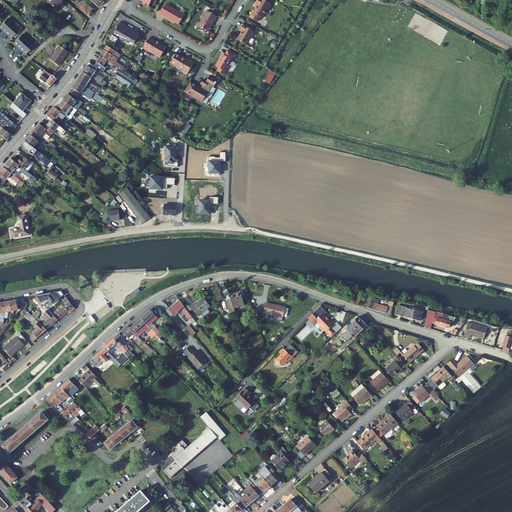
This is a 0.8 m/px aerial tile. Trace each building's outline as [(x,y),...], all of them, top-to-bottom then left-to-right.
[(270,4),(263,0),(257,0),(255,4),(258,5),(255,9),(254,8),(251,12),(253,13),(250,18),(257,22),(260,17),(262,18),(266,12),(266,13),(269,7),(270,4)] [(166,4),(160,14),(179,25),(185,15),(166,4)] [(211,27),(210,26),(213,22),(217,16),(207,11),(206,12),(205,11),(202,16),(204,17),(199,26),(207,31),(208,29),(209,30),(211,27)] [(0,27),(3,30),(0,33),(0,36),(3,39),(8,35),(11,38),(19,30),(7,18),(0,25),(0,27)] [(115,32),(134,44),(140,34),(120,23),(115,32)] [(252,29),(243,24),(240,30),(242,32),(238,40),(246,44),(251,36),(252,36),(254,32),(251,30),(252,29)] [(17,46),(13,51),(18,55),(22,51),(26,54),(34,46),(22,34),(14,43),(17,46)] [(156,41),(150,37),(143,48),(151,52),(155,54),(156,54),(161,57),(166,48),(159,44),(159,45),(156,43),(156,41)] [(56,45),(51,52),(59,59),(64,52),(56,45)] [(107,46),(100,56),(123,71),(125,68),(115,61),(120,54),(107,46)] [(235,55),(228,51),(225,55),(223,54),(219,61),(218,60),(215,66),(219,68),(217,71),(223,74),(229,64),(230,65),(232,61),(231,61),(235,55)] [(57,60),(59,59),(51,52),(46,58),(54,65),(58,61),(57,60)] [(182,68),(189,72),(194,62),(189,59),(188,60),(177,54),(170,65),(175,68),(176,66),(182,69),(182,68)] [(100,56),(94,66),(98,68),(104,72),(106,68),(109,70),(111,67),(123,75),(125,72),(123,71),(100,56)] [(89,63),(83,72),(92,77),(92,78),(104,86),(106,83),(103,80),(94,74),(95,73),(98,68),(94,66),(89,63)] [(270,84),(276,73),(269,69),(267,73),(269,74),(264,81),(270,84)] [(40,76),(37,79),(39,81),(37,84),(43,89),(52,78),(42,70),(39,75),(40,76)] [(83,72),(77,81),(98,95),(99,93),(96,91),(98,88),(88,82),(92,78),(92,77),(83,72)] [(128,87),(129,88),(131,84),(117,74),(117,75),(115,74),(113,77),(112,76),(112,77),(114,79),(119,82),(128,87)] [(201,89),(190,82),(185,91),(186,92),(197,99),(199,96),(204,99),(205,97),(206,97),(213,86),(214,87),(217,81),(210,76),(206,82),(203,80),(200,85),(203,86),(201,89)] [(73,88),(70,91),(78,97),(81,93),(82,94),(84,91),(101,102),(103,98),(98,95),(77,81),(73,88)] [(119,82),(117,85),(124,90),(125,88),(127,89),(128,87),(119,82)] [(70,91),(64,100),(76,109),(77,110),(85,116),(87,113),(79,107),(83,103),(78,99),(79,98),(78,97),(70,91)] [(21,94),(13,103),(21,110),(22,111),(30,101),(21,94)] [(64,100),(59,107),(67,114),(66,116),(70,120),(71,121),(74,118),(72,116),(76,109),(64,100)] [(21,110),(13,103),(10,107),(23,118),(26,114),(22,111),(21,110)] [(52,119),(55,122),(57,119),(65,126),(70,120),(66,116),(54,106),(47,115),(52,119)] [(0,116),(0,129),(6,134),(13,126),(0,116)] [(42,121),(40,124),(51,133),(52,134),(52,135),(57,129),(63,134),(66,131),(55,122),(52,119),(47,125),(42,121)] [(51,133),(40,124),(34,130),(46,139),(49,136),(51,133)] [(89,129),(86,134),(93,139),(97,135),(89,129)] [(40,142),(31,134),(25,141),(34,148),(38,142),(39,143),(40,142)] [(34,148),(25,141),(21,145),(30,152),(37,158),(37,159),(40,161),(41,160),(45,164),(45,163),(48,165),(50,167),(53,164),(52,162),(34,148)] [(168,163),(168,165),(174,165),(174,167),(178,167),(178,159),(177,159),(177,146),(166,146),(166,160),(167,160),(167,163),(168,163)] [(215,156),(209,156),(209,161),(208,161),(208,167),(209,167),(209,174),(215,174),(215,175),(220,175),(220,174),(221,174),(221,161),(226,161),(226,152),(220,152),(220,158),(215,158),(215,156)] [(11,158),(3,167),(16,177),(20,171),(30,179),(32,175),(25,170),(17,163),(11,158)] [(21,158),(17,163),(25,170),(29,165),(31,163),(31,162),(26,159),(25,161),(23,159),(21,158)] [(3,167),(0,171),(0,183),(2,185),(7,179),(9,177),(17,183),(22,187),(24,183),(16,177),(3,167)] [(51,169),(47,173),(55,180),(57,178),(58,175),(51,169)] [(9,177),(7,179),(15,186),(17,183),(9,177)] [(168,185),(176,185),(176,178),(163,178),(163,177),(151,177),(151,180),(147,180),(147,186),(150,186),(150,189),(163,189),(163,188),(168,188),(168,185)] [(127,187),(120,195),(142,224),(150,218),(127,187)] [(195,206),(195,213),(199,213),(199,214),(211,214),(211,204),(219,204),(219,197),(210,197),(210,200),(199,200),(199,206),(195,206)] [(164,204),(163,214),(176,215),(177,205),(164,204)] [(112,221),(119,220),(118,210),(107,211),(102,217),(110,223),(112,221)] [(27,215),(18,216),(20,228),(10,230),(12,238),(30,235),(27,215)] [(61,291),(36,296),(44,305),(49,310),(52,307),(53,306),(54,307),(60,301),(59,299),(64,295),(61,291)] [(74,307),(66,297),(63,300),(65,303),(63,304),(69,311),(74,307)] [(207,309),(210,306),(204,298),(195,305),(194,304),(190,307),(197,316),(201,313),(204,317),(210,312),(207,309)] [(373,309),(386,312),(388,305),(384,304),(384,306),(375,304),(373,303),(374,303),(373,303),(373,302),(377,303),(377,300),(378,299),(376,299),(376,300),(372,299),(369,298),(366,307),(371,308),(372,305),(374,305),(373,309)] [(16,300),(10,301),(11,311),(18,310),(19,312),(23,307),(27,303),(23,299),(16,300)] [(230,314),(235,312),(234,308),(244,306),(243,299),(232,302),(231,299),(226,301),(230,314)] [(192,316),(179,300),(169,308),(175,315),(179,312),(178,311),(181,308),(189,318),(192,316)] [(10,301),(3,303),(5,313),(4,318),(8,318),(9,312),(11,311),(10,301)] [(285,310),(285,307),(266,303),(263,313),(274,315),(274,319),(282,321),(283,317),(284,313),(288,314),(289,310),(285,310)] [(63,304),(56,311),(58,313),(54,316),(58,320),(69,311),(63,304)] [(47,330),(49,332),(59,322),(58,320),(54,316),(52,314),(49,310),(44,305),(40,309),(48,319),(45,322),(40,317),(39,318),(38,317),(40,315),(37,312),(32,316),(47,330)] [(421,320),(423,312),(407,309),(407,307),(398,305),(396,315),(405,317),(421,320)] [(158,318),(150,310),(141,318),(145,323),(152,330),(156,334),(160,338),(164,335),(152,323),(158,318)] [(449,315),(428,310),(426,322),(428,322),(426,327),(432,329),(433,324),(436,325),(436,324),(450,328),(452,321),(451,321),(452,316),(449,316),(449,315)] [(34,341),(47,330),(32,316),(30,313),(29,314),(27,317),(25,318),(38,330),(30,336),(34,341)] [(324,331),(325,331),(325,330),(327,332),(329,333),(332,337),(337,332),(332,326),(335,324),(329,318),(328,319),(326,318),(326,317),(323,313),(319,317),(318,318),(317,319),(313,314),(308,319),(314,325),(317,322),(321,326),(320,327),(320,328),(323,331),(324,331)] [(192,316),(189,318),(195,326),(198,324),(192,316)] [(363,322),(359,317),(347,327),(348,327),(346,329),(348,331),(342,336),(347,341),(353,336),(350,333),(363,322)] [(142,326),(145,323),(141,318),(130,328),(137,335),(142,331),(140,330),(143,327),(142,326)] [(332,326),(337,332),(342,327),(337,322),(335,324),(332,326)] [(369,328),(363,322),(350,333),(353,336),(347,341),(340,348),(342,350),(355,339),(355,338),(363,330),(365,332),(369,328)] [(484,338),(487,328),(468,323),(465,333),(484,338)] [(130,328),(127,326),(119,333),(123,338),(126,335),(129,338),(133,334),(135,336),(136,338),(138,337),(137,335),(130,328)] [(26,340),(18,330),(14,334),(17,336),(4,348),(11,356),(24,345),(23,343),(26,340)] [(153,338),(153,337),(156,334),(152,330),(148,333),(152,338),(153,338)] [(502,350),(509,352),(510,348),(511,348),(511,332),(506,331),(502,350)] [(132,349),(128,345),(129,345),(127,344),(127,345),(124,342),(121,340),(123,338),(119,333),(114,338),(118,342),(124,347),(125,346),(130,351),(132,349)] [(160,343),(162,341),(160,338),(156,334),(153,337),(153,338),(156,341),(157,340),(158,341),(157,341),(158,342),(159,341),(160,343)] [(126,335),(123,338),(126,340),(130,344),(132,342),(129,338),(126,335)] [(124,347),(118,342),(114,338),(106,346),(112,352),(115,349),(120,353),(119,354),(120,355),(115,360),(121,365),(128,357),(127,356),(131,351),(130,351),(125,346),(124,347)] [(136,344),(142,350),(146,346),(141,340),(136,344)] [(403,355),(410,363),(420,353),(421,354),(425,351),(419,343),(415,347),(414,346),(403,355)] [(290,344),(285,350),(293,357),(298,352),(290,344)] [(106,346),(104,348),(110,354),(112,352),(106,346)] [(184,351),(199,369),(207,362),(197,350),(194,352),(190,347),(184,351)] [(118,368),(121,365),(115,360),(110,354),(104,348),(90,360),(96,367),(103,361),(104,363),(108,359),(110,362),(111,361),(112,362),(118,368)] [(285,350),(283,348),(279,352),(281,354),(275,360),(277,361),(277,364),(280,364),(282,366),(287,360),(289,362),(293,358),(293,357),(285,350)] [(474,364),(468,356),(463,361),(462,360),(458,364),(453,359),(448,363),(459,376),(455,380),(459,384),(462,380),(474,394),(481,387),(470,374),(473,371),(470,367),(474,364)] [(399,373),(403,370),(395,361),(386,369),(393,377),(396,374),(398,372),(399,373)] [(451,375),(444,367),(441,370),(431,379),(438,387),(448,378),(450,380),(453,378),(451,376),(451,375)] [(104,384),(89,369),(86,372),(87,373),(85,374),(78,380),(83,384),(84,386),(86,387),(89,384),(88,383),(91,382),(93,380),(100,387),(104,384)] [(385,385),(389,381),(382,373),(371,382),(377,390),(384,385),(385,385)] [(78,380),(74,375),(61,387),(74,401),(74,400),(76,399),(73,396),(72,395),(83,384),(78,380)] [(84,386),(83,384),(72,395),(73,396),(74,395),(84,386)] [(439,397),(427,384),(424,387),(422,386),(417,390),(417,391),(416,393),(414,394),(421,402),(430,395),(435,401),(439,397)] [(74,401),(61,387),(57,390),(70,404),(74,401)] [(369,399),(372,396),(365,387),(361,391),(358,388),(352,393),(352,395),(354,397),(353,398),(360,405),(363,402),(368,398),(369,399)] [(256,401),(253,397),(250,397),(248,395),(251,393),(245,388),(244,390),(242,392),(239,394),(236,398),(243,405),(242,406),(247,410),(256,401)] [(340,393),(337,389),(332,394),(335,398),(340,393)] [(57,390),(54,393),(67,407),(69,405),(70,404),(57,390)] [(64,409),(67,407),(54,393),(50,396),(64,409)] [(64,409),(50,396),(46,400),(56,408),(61,412),(64,409)] [(350,412),(353,408),(346,400),(342,403),(344,405),(334,413),(342,422),(346,419),(351,414),(350,412)] [(74,401),(70,404),(69,405),(70,406),(68,408),(77,417),(80,414),(78,413),(82,409),(79,406),(74,401)] [(410,401),(407,404),(413,411),(416,408),(410,401)] [(413,411),(407,404),(405,402),(402,405),(403,406),(396,412),(403,421),(414,412),(413,411)] [(118,413),(125,406),(123,404),(123,403),(116,410),(118,413)] [(68,408),(61,415),(71,424),(77,417),(68,408)] [(9,454),(49,420),(42,412),(2,446),(9,454)] [(200,417),(207,425),(210,428),(185,450),(183,448),(187,445),(182,440),(175,446),(178,449),(172,455),(176,460),(165,470),(164,469),(164,470),(171,478),(171,477),(182,467),(183,468),(183,467),(175,458),(184,450),(192,459),(217,437),(217,438),(218,437),(220,440),(226,435),(206,412),(200,417)] [(398,423),(390,414),(387,417),(387,418),(377,427),(384,435),(385,436),(387,437),(390,436),(392,434),(393,432),(392,430),(391,429),(398,423)] [(131,433),(138,427),(132,420),(125,426),(131,433)] [(327,420),(318,428),(325,437),(328,434),(331,431),(332,432),(335,429),(327,420)] [(95,424),(90,430),(95,435),(100,429),(95,424)] [(131,433),(125,426),(118,432),(124,439),(131,433)] [(365,450),(376,440),(379,443),(382,440),(372,429),(358,442),(365,450)] [(90,439),(95,435),(90,430),(85,435),(90,439)] [(118,432),(111,437),(117,444),(124,439),(118,432)] [(308,436),(297,446),(305,456),(309,453),(308,452),(316,445),(308,436)] [(110,450),(117,444),(111,437),(104,443),(110,450)] [(289,461),(286,458),(289,455),(283,447),(278,450),(281,453),(277,457),(275,455),(273,455),(270,457),(270,459),(272,461),(280,470),(289,461)] [(192,459),(184,450),(175,458),(183,467),(192,459)] [(362,462),(366,459),(360,452),(356,455),(352,450),(348,453),(350,454),(347,456),(343,460),(346,464),(350,468),(360,460),(362,462)] [(12,471),(6,464),(0,469),(0,471),(5,477),(12,471)] [(263,471),(260,474),(261,475),(271,487),(280,478),(271,469),(265,474),(263,471)] [(329,481),(327,478),(331,475),(326,469),(309,484),(317,492),(329,481)] [(18,478),(12,471),(5,477),(11,484),(18,478)] [(249,478),(251,481),(262,494),(271,487),(261,475),(255,481),(253,478),(252,479),(250,477),(249,478)] [(244,490),(254,501),(262,494),(251,481),(249,483),(250,485),(244,490)] [(254,501),(244,490),(240,485),(239,486),(242,490),(238,494),(236,491),(235,490),(231,493),(245,509),(247,507),(254,501)] [(25,501),(26,502),(23,506),(26,509),(42,495),(34,487),(32,489),(37,494),(37,495),(32,500),(29,497),(25,501)] [(138,511),(150,501),(141,491),(131,500),(130,500),(127,502),(128,503),(117,511),(116,511),(138,511)] [(53,511),(56,509),(42,495),(26,509),(28,511),(39,511),(44,506),(49,511),(53,511)] [(0,497),(0,508),(4,510),(9,507),(0,497)] [(304,506),(295,497),(292,500),(291,499),(285,504),(291,511),(300,511),(301,511),(300,509),(304,506)] [(161,511),(163,511),(171,505),(168,502),(160,510),(161,511)]
